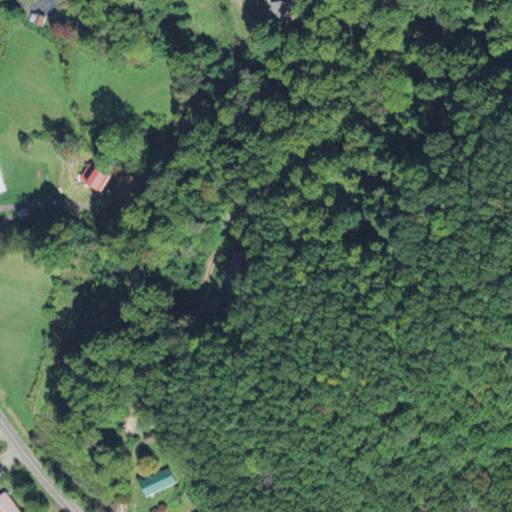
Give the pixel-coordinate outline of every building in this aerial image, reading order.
[(286,22),(285,1),(269,2),(270,22),(286,22)] [(80,179),(103,189),(110,173),(87,163),(80,179)] [(232,274),(251,274),(251,251),(232,250),(232,274)] [(139,480),(145,495),(174,484),(168,468),(139,480)] [(20,511),(6,491),(0,495),(0,511),(20,511)]
